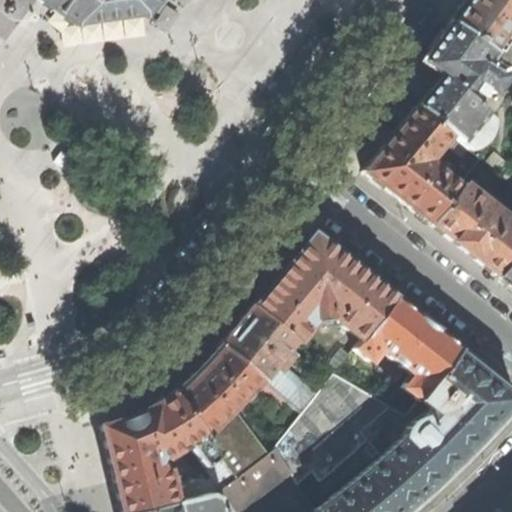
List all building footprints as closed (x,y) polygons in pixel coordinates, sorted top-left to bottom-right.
[(39,0),(54,11),(74,25),(77,24),(140,14),(144,15),(154,0),(39,0)] [(511,0),(463,0),(447,23),(487,51),(511,16),(511,0)] [(440,76),(414,106),(447,134),(466,149),(472,147),(479,142),(485,136),(489,129),(490,119),(482,112),(482,111),(463,96),(476,79),(491,90),(501,77),(485,64),(491,54),(487,51),(447,23),(434,42),(420,61),(440,76)] [(398,200),(427,224),(456,186),(418,156),(423,149),(427,152),(429,152),(432,151),(447,134),(414,106),(388,138),(361,171),(398,200)] [(248,132),(250,134),(256,125),(263,116),(257,111),(246,126),(244,129),(248,132)] [(511,180),(511,173),(505,169),(499,176),(509,185),(511,180)] [(464,253),(493,276),(511,252),(511,222),(501,214),(499,217),(481,204),(484,200),(471,190),(470,192),(458,183),(456,186),(427,224),(464,253)] [(272,279),(250,305),(291,341),(295,343),(312,322),(331,319),(358,341),(392,298),(310,233),(290,258),(280,270),(272,279)] [(511,252),(493,276),(511,291),(511,252)] [(423,322),(392,298),(358,341),(352,349),(369,362),(379,350),(408,374),(399,386),(416,400),(457,349),(423,322)] [(233,326),(218,345),(260,379),(301,414),(317,393),(277,360),(291,341),(250,305),(233,326)] [(188,378),(170,393),(234,479),(264,456),(232,409),(260,379),(218,345),(205,361),(197,369),(188,378)] [(511,392),(489,375),(457,349),(416,400),(404,415),(456,469),(483,443),(511,411),(511,392)] [(409,511),(456,469),(404,415),(332,374),(317,393),(301,414),(272,450),(288,473),(296,484),(313,471),(320,479),(364,439),(376,454),(313,509),(314,511),(409,511)] [(110,476),(119,511),(135,511),(176,503),(166,470),(160,472),(156,463),(159,458),(164,461),(187,447),(210,479),(209,483),(201,480),(182,485),(182,489),(185,500),(212,495),(234,479),(170,393),(153,403),(137,413),(117,421),(98,427),(110,476)] [(235,511),(288,473),(272,450),(264,456),(234,479),(212,495),(185,500),(176,503),(135,511),(235,511)]
